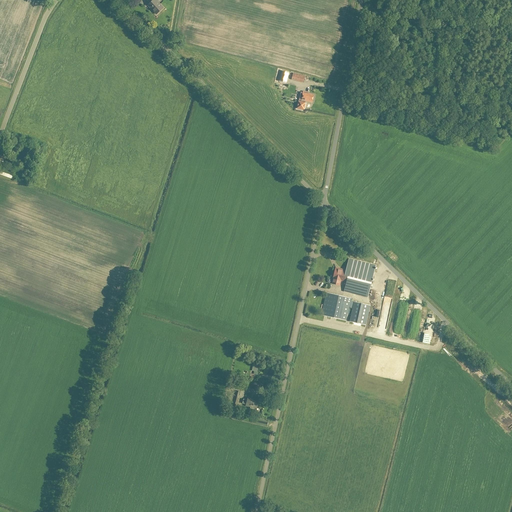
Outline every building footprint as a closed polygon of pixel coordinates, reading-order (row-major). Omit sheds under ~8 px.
[(154,0),(153,0),(149,4),(147,6),(150,10),(151,10),(156,15),(163,9),(154,0)] [(288,73),(281,71),(278,82),(285,84),(288,73)] [(303,84),(305,78),(293,75),(291,80),(303,84)] [(303,92),(301,101),(299,100),(297,109),(304,110),(305,102),(312,103),(314,95),(308,94),(309,93),(303,92)] [(367,298),(375,266),(348,260),(345,271),(335,269),(332,280),(333,280),(332,285),(339,287),(340,282),(346,283),(344,292),(367,298)] [(384,308),(391,309),(397,281),(389,279),(384,308)] [(365,326),(369,306),(350,302),(351,299),(326,293),(321,316),(345,321),(348,308),(352,309),(349,322),(365,326)] [(466,353),(462,357),(466,363),(471,360),(466,353)] [(240,392),(235,391),(231,411),(240,413),(241,408),(237,407),(240,392)] [(256,409),(259,401),(248,397),(245,406),(256,409)]
